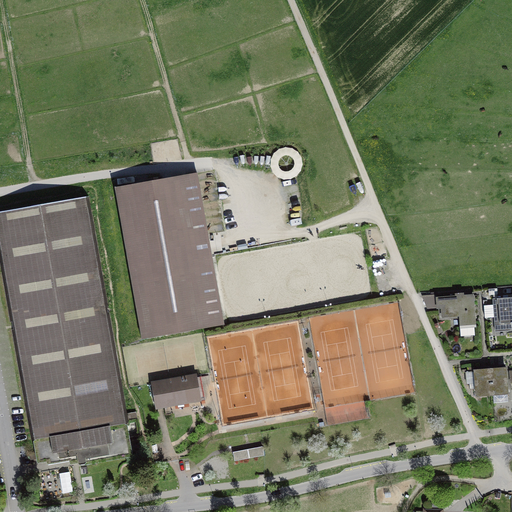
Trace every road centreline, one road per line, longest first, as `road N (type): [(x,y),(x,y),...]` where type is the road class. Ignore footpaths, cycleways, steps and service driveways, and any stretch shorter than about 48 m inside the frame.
road 1 (residential): [(152,511),(511,447)]
road 2 (track): [(290,0),(375,205)]
